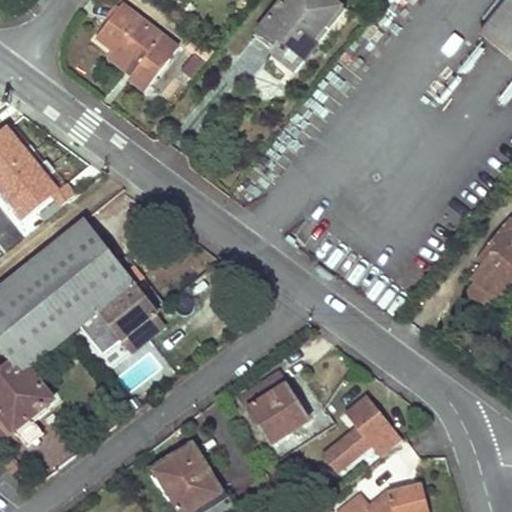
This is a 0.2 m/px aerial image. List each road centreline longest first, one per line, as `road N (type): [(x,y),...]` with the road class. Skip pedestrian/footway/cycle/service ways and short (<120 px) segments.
road 1 (residential): [(312,299),(11,74)]
road 2 (residential): [(312,299),(39,511)]
road 3 (residential): [(478,460),(445,397),(312,299)]
